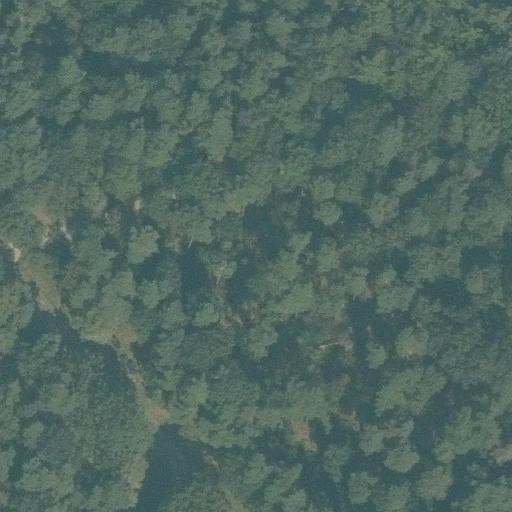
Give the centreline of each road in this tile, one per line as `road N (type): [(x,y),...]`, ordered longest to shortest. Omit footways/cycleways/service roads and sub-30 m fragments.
road 1 (track): [(511,105),(55,234),(0,258)]
road 2 (tertiary): [(222,511),(0,264)]
